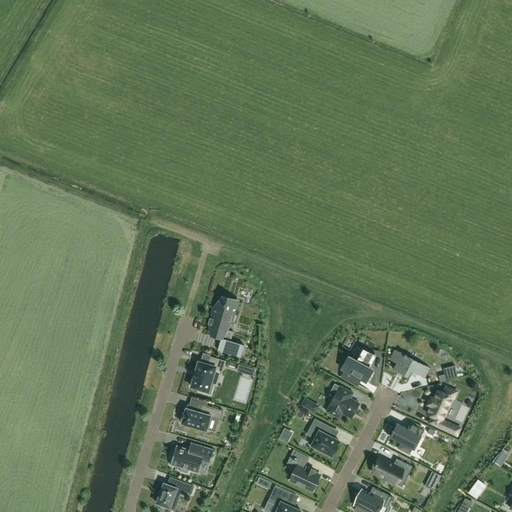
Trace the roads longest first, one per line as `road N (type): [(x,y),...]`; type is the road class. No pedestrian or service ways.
road 1 (residential): [(130,511),(186,317)]
road 2 (residential): [(327,511),(394,384)]
